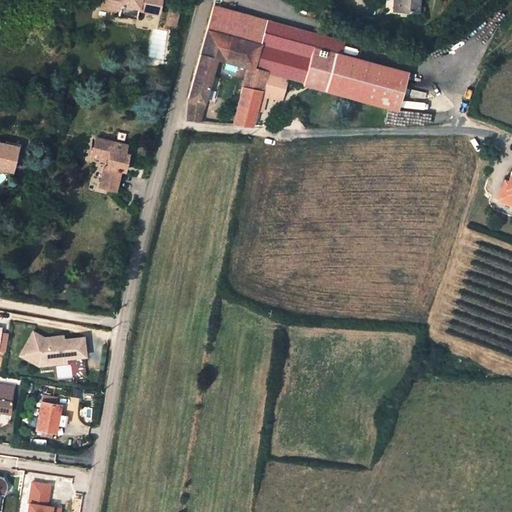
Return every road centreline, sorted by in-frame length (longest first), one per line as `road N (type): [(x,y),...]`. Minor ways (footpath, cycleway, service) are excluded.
road 1 (tertiary): [(126,324),(205,0)]
road 2 (tertiary): [(94,511),(126,324)]
road 3 (residential): [(0,302),(126,324)]
